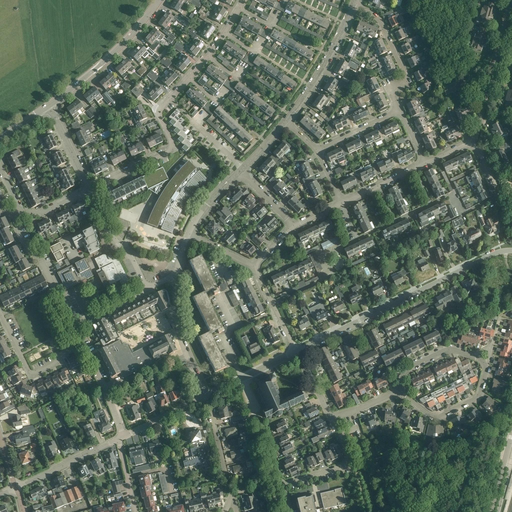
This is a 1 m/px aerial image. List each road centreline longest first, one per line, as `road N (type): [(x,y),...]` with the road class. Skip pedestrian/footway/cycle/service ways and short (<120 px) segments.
road 1 (residential): [(296,350),(490,254),(511,251)]
road 2 (tertiary): [(48,105),(108,57),(158,0)]
road 3 (residential): [(472,141),(511,0)]
road 4 (residential): [(89,188),(168,150),(159,113),(169,99)]
road 5 (residential): [(284,122),(352,6)]
road 6 (residential): [(399,109),(391,94),(405,75),(381,23),(352,6)]
road 7 (residential): [(205,396),(178,333),(175,276)]
road 8 (residential): [(82,343),(32,373),(0,315)]
road 9 (residential): [(397,393),(441,416),(480,392),(484,364)]
road 10 (residential): [(281,484),(349,460),(331,417)]
